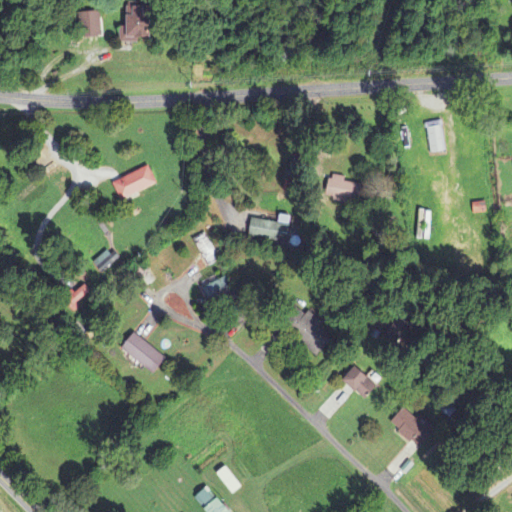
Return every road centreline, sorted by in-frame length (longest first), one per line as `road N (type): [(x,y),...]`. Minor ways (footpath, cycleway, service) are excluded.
road 1 (secondary): [(511,75),(131,99),(21,96)]
road 2 (residential): [(410,511),(202,297)]
